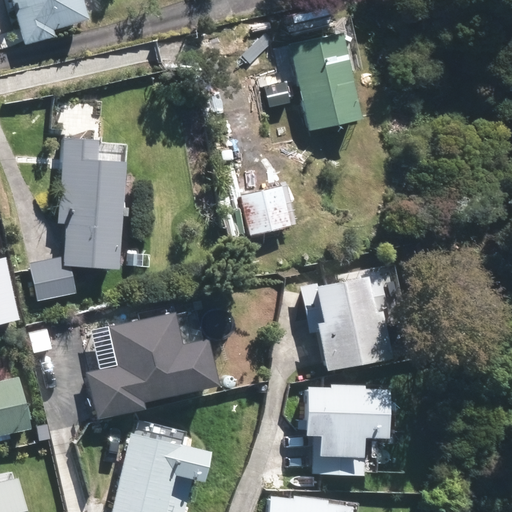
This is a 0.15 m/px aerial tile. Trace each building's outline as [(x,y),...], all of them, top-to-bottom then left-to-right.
[(9,0),(23,44),(45,37),(42,28),(77,18),(71,0),(9,0)] [(335,37),(287,48),(307,134),(354,123),(335,37)] [(92,145),(61,142),(55,220),(64,221),(61,264),(110,268),(117,167),(91,165),(92,145)] [(275,190),(241,197),(251,240),(284,232),(275,190)] [(57,259),(28,265),(36,300),(65,294),(57,259)] [(386,359),(371,278),(314,289),(321,325),(311,327),(320,372),(386,359)] [(4,286),(0,287),(0,320),(13,317),(4,286)] [(121,365),(96,371),(104,409),(144,400),(143,396),(216,379),(207,338),(181,344),(173,310),(112,324),(121,365)] [(0,433),(22,429),(12,383),(0,385),(0,433)] [(323,392),(300,392),(299,435),(314,436),(313,458),(352,459),(353,437),(374,438),(374,393),(352,393),(352,389),(323,389),(323,392)] [(211,448),(132,433),(116,511),(184,511),(192,474),(205,477),(211,448)] [(0,511),(16,511),(11,484),(0,486),(0,511)] [(332,511),(263,501),(261,511),(332,511)]
